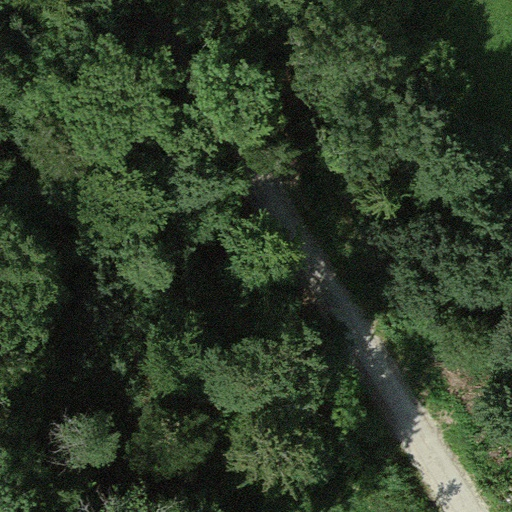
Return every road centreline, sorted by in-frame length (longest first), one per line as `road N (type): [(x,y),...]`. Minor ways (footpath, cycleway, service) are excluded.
road 1 (track): [(144,0),(461,511)]
road 2 (track): [(311,275),(75,506),(48,511)]
